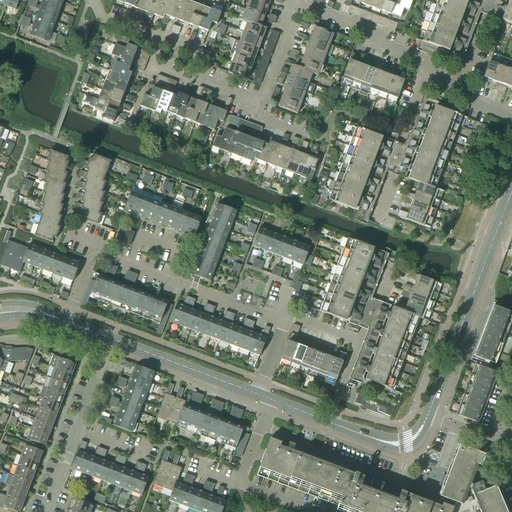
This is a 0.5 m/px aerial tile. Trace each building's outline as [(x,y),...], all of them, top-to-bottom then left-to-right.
[(15,11),(19,0),(7,0),(5,7),(15,11)] [(58,13),(62,3),(54,0),(42,0),(40,6),(58,13)] [(152,4),(153,0),(142,0),(141,0),(136,0),(134,8),(143,12),(147,2),(152,4)] [(162,7),(164,0),(153,0),(152,4),(147,2),(143,12),(153,15),(156,5),(162,7)] [(169,17),(175,0),(174,0),(164,0),(162,7),(156,5),(153,15),(162,19),(160,22),(167,25),(169,18),(169,17)] [(187,13),(191,2),(184,0),(180,0),(180,2),(175,0),(169,17),(169,18),(179,21),(182,11),(187,13)] [(264,17),(268,7),(249,0),(248,0),(245,10),(264,17)] [(389,3),(390,0),(373,0),(371,7),(380,11),(384,1),(389,3)] [(390,15),(393,5),(398,7),(400,0),(390,0),(389,3),(384,1),(380,11),(390,15)] [(400,18),(403,9),(408,11),(412,0),(400,0),(398,7),(393,5),(390,15),(400,18)] [(449,52),(468,0),(437,0),(422,42),(449,52)] [(511,24),(511,0),(508,0),(501,20),(511,24)] [(197,17),(201,6),(191,2),(187,13),(182,11),(179,21),(188,25),(192,15),(197,17)] [(55,23),(58,13),(40,6),(36,16),(55,23)] [(118,8),(113,6),(110,14),(117,16),(116,15),(118,8)] [(206,20),(211,10),(201,6),(197,17),(192,15),(188,25),(198,28),(201,19),(206,20)] [(128,12),(122,10),(119,17),(126,20),(125,18),(128,12)] [(216,25),(220,14),(211,10),(206,20),(201,19),(198,28),(208,32),(211,23),(216,25)] [(260,27),(264,17),(245,10),(241,20),(247,23),(247,22),(260,27)] [(137,16),(132,14),(129,21),(136,24),(135,22),(137,16)] [(51,33),(55,23),(36,16),(32,26),(51,33)] [(147,19),(141,17),(139,25),(145,27),(144,26),(147,19)] [(262,39),(266,29),(260,27),(247,22),(247,23),(243,32),(262,39)] [(47,43),(51,33),(32,26),(29,36),(47,43)] [(329,45),(333,34),(314,27),(310,38),(329,45)] [(258,49),(262,39),(243,32),(239,42),(258,49)] [(270,35),(267,41),(275,44),(278,37),(276,37),(270,35)] [(128,45),(129,40),(118,36),(114,46),(125,50),(123,55),(133,59),(137,49),(128,45)] [(333,47),(329,45),(310,38),(306,48),(325,55),(329,57),(333,47)] [(258,49),(239,42),(234,40),(231,51),(235,52),(254,59),(258,49)] [(266,45),(264,51),(271,54),(274,47),(272,48),(266,45)] [(133,59),(123,55),(125,50),(114,46),(110,56),(114,57),(112,62),(129,68),(128,73),(131,74),(130,75),(134,77),(137,71),(130,68),(133,59)] [(321,65),(325,55),(306,48),(303,58),(321,65)] [(250,70),(254,59),(235,52),(231,63),(250,70)] [(350,85),(358,64),(354,63),(357,55),(352,53),(341,82),(350,85)] [(139,61),(146,63),(149,57),(147,58),(141,55),(139,61)] [(262,55),(260,61),(267,64),(270,57),(268,58),(262,55)] [(492,81),(500,60),(491,57),(480,85),(486,87),(488,80),(492,81)] [(317,76),(321,65),(303,58),(299,68),(312,73),(312,74),(317,76)] [(359,89),(370,60),(365,58),(362,66),(358,64),(350,85),(359,89)] [(368,92),(376,71),(372,70),(375,62),(370,60),(359,89),(368,92)] [(498,92),(509,64),(500,60),(492,81),(496,83),(493,90),(498,92)] [(128,73),(129,68),(112,62),(109,71),(119,75),(117,80),(127,84),(130,75),(131,74),(128,73)] [(246,80),(250,70),(231,63),(228,73),(246,80)] [(510,88),(511,83),(511,64),(509,64),(498,92),(504,94),(506,87),(510,88)] [(377,96),(388,67),(383,65),(380,72),(376,71),(368,92),(377,96)] [(258,66),(256,72),(263,74),(266,67),(264,68),(258,66)] [(308,83),(312,74),(312,73),(299,68),(293,66),(289,76),(308,83)] [(386,99),(394,78),(390,76),(393,69),(388,67),(377,96),(386,99)] [(117,80),(119,75),(109,71),(105,81),(116,85),(114,90),(124,94),(127,84),(117,80)] [(396,103),(406,74),(401,72),(398,79),(394,78),(386,99),(396,103)] [(159,84),(164,86),(167,79),(160,76),(161,78),(159,84)] [(254,76),(252,82),(259,85),(262,77),(261,78),(254,76)] [(304,94),(308,83),(289,76),(286,86),(304,94)] [(114,90),(116,85),(105,81),(101,90),(112,94),(110,100),(120,103),(124,94),(114,90)] [(301,104),(304,94),(286,86),(282,97),(301,104)] [(159,102),(162,92),(152,88),(149,97),(144,95),(139,107),(149,110),(154,100),(159,102)] [(184,107),(188,98),(179,94),(180,91),(174,88),(171,95),(172,96),(165,113),(168,113),(175,116),(179,105),(184,107)] [(202,88),(199,96),(205,98),(207,92),(209,91),(202,88)] [(110,100),(112,94),(101,90),(98,100),(109,104),(107,109),(116,113),(120,103),(110,100)] [(172,96),(171,95),(162,92),(159,102),(154,100),(149,110),(155,112),(159,114),(160,112),(161,111),(165,113),(172,96)] [(297,114),(301,104),(282,97),(278,107),(297,114)] [(194,111),(197,101),(188,98),(184,107),(179,105),(175,116),(184,120),(189,109),(194,111)] [(107,109),(109,104),(98,100),(97,101),(92,99),(89,106),(94,109),(94,110),(104,114),(102,119),(113,123),(116,113),(107,109)] [(203,115),(207,105),(197,101),(194,111),(189,109),(184,120),(194,123),(198,113),(203,115)] [(213,118),(216,108),(207,105),(203,115),(198,113),(194,123),(204,127),(208,116),(213,118)] [(214,131),(217,121),(222,122),(226,112),(216,108),(213,118),(208,116),(204,127),(214,131)] [(434,189),(462,117),(438,108),(410,180),(434,189)] [(231,125),(236,127),(239,119),(232,117),(233,119),(231,125)] [(240,128),(246,130),(249,123),(242,120),(243,122),(240,128)] [(250,132),(255,134),(258,127),(252,124),(252,126),(250,132)] [(496,142),(501,129),(488,124),(483,137),(496,142)] [(240,146),(244,136),(240,135),(240,128),(236,127),(234,132),(231,142),(226,140),(222,151),(231,155),(235,144),(240,146)] [(352,210),(380,137),(356,128),(328,201),(352,210)] [(231,142),(234,132),(224,129),(221,138),(216,136),(212,147),(222,151),(226,140),(231,142)] [(250,149),(253,140),(244,136),(240,146),(235,144),(231,155),(241,158),(245,147),(250,149)] [(276,155),(279,146),(270,142),(272,138),(266,136),(263,143),(257,160),(266,164),(271,153),(276,155)] [(263,143),(253,140),(250,149),(245,147),(241,158),(251,162),(252,159),(257,160),(263,143)] [(285,159),(289,149),(279,146),(276,155),(271,153),(266,164),(276,168),(280,157),(285,159)] [(295,162),(298,153),(289,149),(285,159),(280,157),(276,168),(286,171),(290,161),(295,162)] [(66,162),(68,157),(50,150),(46,161),(48,162),(66,169),(68,163),(66,162)] [(304,166),(308,156),(298,153),(295,162),(290,161),(286,171),(295,175),(299,164),(304,166)] [(107,172),(110,161),(93,155),(91,159),(89,158),(87,162),(86,164),(107,172)] [(314,170),(318,160),(308,156),(304,166),(299,164),(295,175),(305,179),(309,168),(314,170)] [(103,181),(107,172),(86,164),(87,162),(82,161),(80,161),(79,166),(85,168),(84,170),(86,171),(86,173),(85,174),(103,181)] [(65,173),(66,169),(48,162),(44,172),(47,173),(65,180),(67,173),(65,173)] [(102,192),(105,182),(103,181),(85,174),(86,173),(81,171),(79,172),(77,176),(83,179),(83,181),(85,182),(84,184),(84,185),(102,192)] [(63,183),(65,180),(47,173),(43,183),(45,184),(63,191),(65,184),(63,183)] [(440,191),(434,189),(410,180),(408,185),(417,188),(415,192),(437,200),(440,191)] [(104,193),(102,192),(84,185),(84,184),(79,182),(77,183),(76,187),(82,189),(81,192),(84,192),(83,195),(83,196),(100,203),(104,193)] [(62,194),(63,191),(45,184),(42,194),(44,195),(62,201),(64,195),(62,194)] [(134,215),(141,196),(131,192),(124,211),(134,215)] [(440,201),(437,200),(415,192),(414,196),(406,193),(404,198),(433,209),(436,210),(440,201)] [(99,213),(103,204),(100,203),(83,196),(83,195),(78,193),(76,194),(74,198),(81,200),(80,202),(82,203),(82,205),(81,207),(99,213)] [(60,205),(62,201),(44,195),(40,204),(42,205),(60,212),(63,206),(60,205)] [(144,218),(151,200),(141,196),(134,215),(144,218)] [(430,218),(433,209),(404,198),(402,203),(410,206),(409,210),(430,218)] [(154,222),(161,204),(151,200),(144,218),(154,222)] [(101,214),(99,213),(81,207),(82,205),(77,204),(75,205),(73,209),(79,211),(79,213),(81,214),(79,219),(97,225),(101,214)] [(164,226),(171,207),(161,204),(154,222),(164,226)] [(59,216),(60,212),(42,205),(39,215),(41,216),(59,223),(61,216),(59,216)] [(232,222),(236,212),(217,205),(213,215),(232,222)] [(173,229),(180,211),(171,207),(164,226),(173,229)] [(426,228),(430,218),(409,210),(407,214),(399,211),(397,216),(426,228)] [(183,233),(190,215),(180,211),(173,229),(183,233)] [(194,237),(201,219),(190,215),(183,233),(194,237)] [(228,232),(232,222),(213,215),(210,225),(228,232)] [(58,226),(59,223),(41,216),(38,226),(58,233),(60,227),(58,226)] [(224,242),(228,232),(210,225),(206,235),(224,242)] [(56,239),(58,233),(38,226),(34,236),(52,243),(53,238),(56,239)] [(129,246),(134,233),(120,228),(115,241),(129,246)] [(263,250),(271,229),(266,228),(265,230),(259,228),(252,246),(263,250)] [(272,254),(279,236),(274,234),(275,231),(271,229),(263,250),(272,254)] [(0,265),(9,269),(18,245),(7,242),(11,233),(7,232),(3,243),(6,244),(0,260),(0,265)] [(221,252),(224,242),(206,235),(202,245),(221,252)] [(282,258),(290,237),(286,235),(285,238),(279,236),(272,254),(282,258)] [(292,262),(299,243),(294,241),(295,239),(290,237),(282,258),(292,262)] [(343,321),(371,248),(347,239),(319,312),(343,321)] [(303,266),(311,245),(305,243),(304,245),(299,243),(292,262),(303,266)] [(32,267),(39,248),(29,244),(27,249),(28,249),(22,263),(23,263),(32,267)] [(22,263),(28,249),(27,249),(18,245),(9,269),(19,273),(23,263),(22,263)] [(217,262),(221,252),(202,245),(198,255),(217,262)] [(42,270),(49,252),(39,248),(32,267),(42,270)] [(52,274),(59,256),(49,252),(42,270),(52,274)] [(213,271),(217,262),(198,255),(195,264),(213,271)] [(62,278),(69,260),(59,256),(52,274),(62,278)] [(72,282),(79,263),(69,260),(62,278),(72,282)] [(209,282),(213,271),(195,264),(191,275),(209,282)] [(438,284),(409,273),(407,278),(415,281),(413,285),(435,293),(438,284)] [(171,306),(96,277),(95,282),(90,280),(81,305),(85,307),(89,296),(160,322),(156,333),(160,335),(171,306)] [(431,302),(435,293),(413,285),(412,289),(404,286),(402,291),(431,302)] [(428,311),(431,302),(402,291),(400,296),(408,299),(407,303),(428,311)] [(305,306),(308,297),(304,295),(300,304),(305,306)] [(180,326),(190,298),(186,297),(182,306),(176,304),(169,322),(180,326)] [(190,330),(197,311),(191,309),(195,300),(190,298),(180,326),(190,330)] [(424,321),(428,311),(407,303),(405,307),(397,304),(395,309),(419,318),(419,319),(424,321)] [(200,334),(210,306),(205,304),(202,313),(197,311),(190,330),(200,334)] [(209,337),(216,319),(211,317),(215,307),(210,306),(200,334),(209,337)] [(493,364),(511,313),(493,306),(474,357),(493,364)] [(392,390),(419,319),(419,318),(395,309),(368,381),(392,390)] [(219,341),(230,313),(225,311),(222,321),(216,319),(209,337),(219,341)] [(229,345),(236,326),(231,324),(234,315),(230,313),(219,341),(229,345)] [(239,349),(250,321),(245,319),(241,328),(236,326),(229,345),(239,349)] [(249,352),(256,334),(251,332),(254,322),(250,321),(239,349),(249,352)] [(259,356),(270,328),(265,326),(261,336),(256,334),(249,352),(259,356)] [(289,366),(297,345),(294,344),(296,336),(291,334),(280,363),(289,366)] [(298,370),(309,341),(304,339),(301,346),(297,345),(289,366),(298,370)] [(307,373),(315,352),(311,350),(314,343),(309,341),(298,370),(307,373)] [(316,376),(327,348),(322,346),(319,353),(315,352),(307,373),(316,376)] [(28,361),(32,351),(27,348),(23,349),(23,361),(28,361)] [(325,380),(333,359),(329,357),(332,350),(327,348),(316,376),(325,380)] [(11,362),(11,349),(5,349),(1,359),(3,360),(7,362),(11,362)] [(335,383),(346,355),(340,353),(337,360),(333,359),(325,380),(335,383)] [(71,375),(75,364),(58,358),(54,368),(71,375)] [(476,423),(495,372),(497,373),(499,369),(484,363),(484,364),(483,368),(478,366),(479,364),(470,360),(469,363),(476,365),(457,416),(476,423)] [(150,383),(154,373),(135,366),(131,376),(150,383)] [(67,385),(71,375),(54,368),(50,379),(67,385)] [(146,393),(150,383),(131,376),(127,386),(146,393)] [(63,395),(67,385),(50,379),(46,377),(43,387),(46,389),(63,395)] [(146,393),(127,386),(124,396),(142,403),(146,393)] [(59,405),(63,395),(46,389),(43,399),(59,405)] [(394,405),(359,392),(354,404),(362,406),(363,409),(377,414),(379,408),(384,410),(382,414),(390,417),(394,405)] [(243,429),(184,407),(185,402),(164,394),(156,417),(236,447),(233,455),(240,458),(248,435),(241,433),(243,429)] [(139,413),(142,403),(124,396),(120,406),(139,413)] [(56,415),(59,405),(43,399),(39,409),(56,415)] [(135,423),(139,413),(120,406),(116,416),(135,423)] [(52,425),(56,415),(39,409),(35,419),(52,425)] [(131,433),(135,423),(116,416),(112,426),(131,433)] [(48,435),(52,425),(35,419),(31,429),(48,435)] [(44,446),(48,435),(31,429),(27,440),(44,446)] [(361,484),(364,478),(354,474),(354,475),(350,474),(351,470),(293,448),(295,445),(289,443),(288,446),(280,444),(281,443),(278,442),(278,440),(271,437),(266,450),(265,450),(264,452),(260,463),(261,463),(256,475),(338,506),(335,511),(382,511),(388,497),(389,494),(361,484)] [(81,473),(88,455),(83,453),(87,443),(81,442),(71,470),(81,473)] [(510,511),(500,485),(495,487),(484,492),(481,483),(472,487),(471,485),(470,484),(474,474),(472,473),(475,464),(478,465),(481,466),(486,455),(461,446),(458,445),(457,446),(439,495),(461,504),(466,500),(467,500),(468,503),(472,501),(471,497),(469,498),(468,496),(474,494),(474,493),(475,496),(478,502),(480,506),(476,507),(475,505),(468,508),(467,510),(467,511),(510,511)] [(38,462),(42,452),(25,446),(21,456),(38,462)] [(91,477),(102,449),(97,447),(93,457),(88,455),(81,473),(91,477)] [(101,481),(108,462),(103,460),(106,451),(102,449),(91,477),(101,481)] [(111,485),(121,457),(117,455),(113,464),(108,462),(101,481),(111,485)] [(34,473),(38,462),(21,456),(17,466),(34,473)] [(121,488),(128,470),(122,468),(126,459),(121,457),(111,485),(121,488)] [(162,488),(171,465),(161,461),(152,484),(162,488)] [(131,492),(141,464),(137,462),(133,472),(128,470),(121,488),(131,492)] [(141,496),(148,478),(142,475),(146,466),(141,464),(131,492),(141,496)] [(176,483),(180,472),(181,469),(171,465),(162,488),(172,491),(172,492),(176,483)] [(30,483),(34,473),(17,466),(13,476),(30,483)] [(26,493),(30,483),(13,476),(13,477),(9,475),(6,485),(26,493)] [(179,505),(186,486),(176,483),(172,492),(172,491),(168,501),(179,505)] [(22,503),(26,493),(6,485),(9,487),(6,497),(22,503)] [(188,509),(195,490),(186,486),(179,505),(188,509)] [(197,511),(198,511),(205,494),(195,490),(188,509),(197,511)] [(455,511),(436,505),(421,499),(420,503),(418,502),(418,503),(416,502),(416,501),(410,499),(408,504),(403,502),(406,494),(401,492),(398,498),(399,498),(398,500),(393,499),(388,497),(382,511),(455,511)] [(18,511),(22,503),(6,497),(0,494),(0,508),(2,509),(2,507),(14,511),(18,511)] [(209,511),(215,497),(205,494),(198,511),(209,511)] [(221,511),(226,501),(215,497),(209,511),(221,511)] [(77,511),(90,511),(93,506),(76,500),(72,510),(77,511)]
